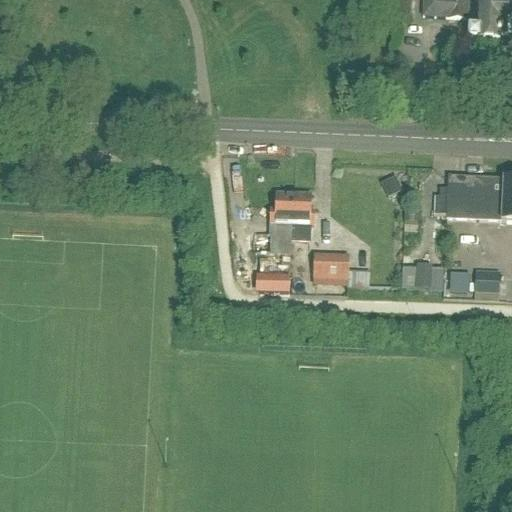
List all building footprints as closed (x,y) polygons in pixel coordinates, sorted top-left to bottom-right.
[(480,9),(509,11),(509,0),(448,0),(449,0),(440,0),(424,0),(423,22),(467,24),(468,1),(480,1),(480,9)] [(511,10),(509,11),(480,9),(479,33),(470,33),(470,46),(478,46),(478,48),(499,49),(498,56),(511,56),(511,10)] [(447,203),(511,206),(511,184),(448,182),(447,203)] [(271,215),(270,242),(271,242),(270,259),(290,260),(291,231),(293,231),(295,200),(276,199),(275,216),(271,215)] [(293,231),(292,247),(309,248),(310,231),(315,232),(315,217),(310,217),(311,201),(295,200),(293,231)] [(511,227),(511,206),(447,203),(446,224),(511,227)] [(350,261),(316,260),(315,284),(349,285),(350,261)] [(290,266),(260,266),(259,299),(289,299),(290,266)] [(498,298),(499,278),(475,277),(474,297),(498,298)]
